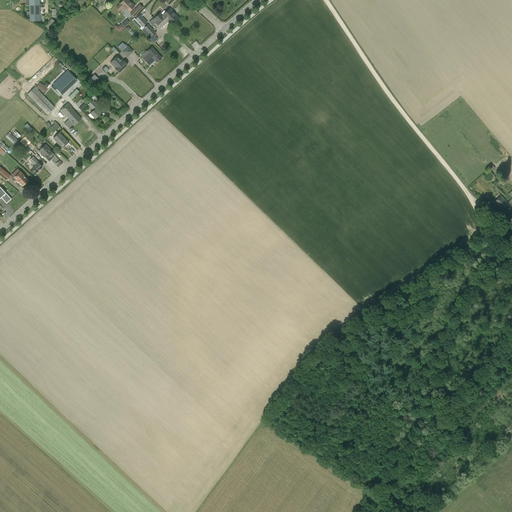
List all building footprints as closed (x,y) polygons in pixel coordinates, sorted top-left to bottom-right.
[(39,0),(28,0),(29,0),(25,0),(26,5),(29,5),(29,11),(27,11),(27,16),(29,16),(29,21),(40,21),(39,0)] [(128,13),(135,6),(129,0),(123,0),(119,4),(128,13)] [(133,18),(143,8),(139,4),(130,14),(133,18)] [(170,8),(163,15),(160,12),(153,18),(156,21),(155,22),(160,28),(168,21),(171,25),(179,18),(170,8)] [(140,29),(148,22),(140,14),(135,19),(134,18),(132,20),(140,29)] [(47,30),(56,22),(52,18),(43,25),(47,30)] [(121,24),(118,26),(117,24),(114,27),(120,32),(125,27),(121,24)] [(149,38),(156,32),(148,24),(141,30),(149,38)] [(128,46),(127,46),(124,44),(120,48),(122,51),(127,57),(133,51),(128,46)] [(157,62),(162,58),(152,47),(147,51),(149,53),(143,58),(149,65),(155,60),(157,62)] [(115,69),(119,72),(128,64),(124,60),(123,61),(118,55),(110,62),(116,68),(115,69)] [(57,89),(62,94),(77,80),(68,71),(60,78),(57,75),(50,81),(53,84),(51,86),(55,90),(57,89)] [(36,87),(43,91),(46,87),(40,82),(36,87)] [(47,115),(55,107),(35,87),(27,94),(47,115)] [(93,110),(90,113),(95,119),(101,113),(98,110),(100,108),(93,100),(88,104),(93,110)] [(67,116),(69,119),(64,123),(68,127),(73,123),(75,125),(81,119),(72,108),(72,107),(68,103),(60,111),(66,117),(67,116)] [(82,111),(88,106),(85,103),(79,108),(82,111)] [(49,128),(53,132),(60,127),(56,122),(49,128)] [(71,146),(68,142),(59,133),(53,138),(62,148),(65,145),(68,148),(71,146)] [(11,134),(8,137),(16,144),(18,141),(11,134)] [(0,146),(6,152),(9,149),(1,142),(0,143),(0,146)] [(55,155),(51,151),(52,150),(46,144),(38,151),(39,151),(38,152),(30,143),(28,145),(36,154),(40,157),(42,155),(45,157),(49,161),(55,155)] [(40,158),(40,157),(36,154),(29,160),(35,166),(32,168),(37,172),(42,167),(38,162),(37,161),(40,158)] [(0,167),(0,176),(6,181),(7,179),(8,180),(10,178),(9,177),(11,175),(0,167)] [(14,178),(15,179),(14,180),(16,182),(17,181),(19,183),(20,183),(23,185),(28,180),(24,175),(21,171),(14,178)] [(0,198),(1,197),(7,203),(11,199),(0,186),(0,198)] [(502,210),(509,203),(511,205),(510,206),(511,207),(511,190),(509,194),(511,196),(511,198),(508,202),(501,195),(494,202),(502,210)]
